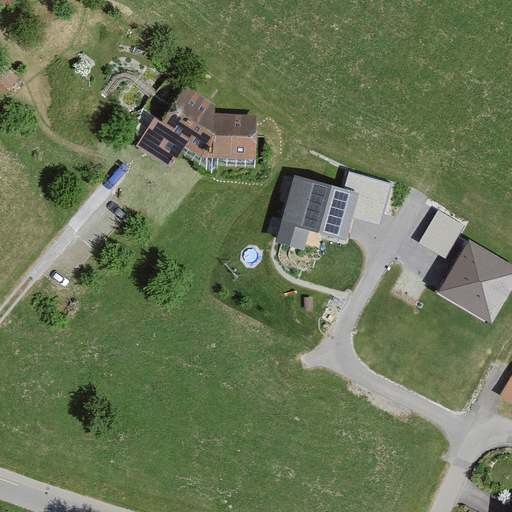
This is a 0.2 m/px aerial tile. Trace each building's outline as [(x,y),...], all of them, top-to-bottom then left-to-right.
[(190,82),(157,132),(203,161),(263,162),(263,115),(213,114),(221,102),(190,82)] [(350,170),(345,187),(361,192),(354,218),(381,226),(394,183),(350,170)] [(295,175),(276,242),(306,250),(310,233),(347,243),(354,218),(361,192),(345,187),(295,175)] [(439,210),(419,243),(445,258),(465,226),(439,210)] [(511,265),(470,240),(439,291),(493,323),(511,291),(511,265)] [(511,378),(501,396),(511,402),(511,378)]
